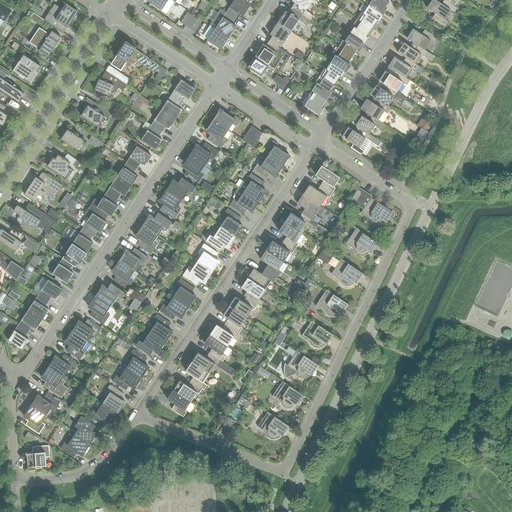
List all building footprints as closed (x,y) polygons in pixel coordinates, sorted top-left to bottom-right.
[(24,14),(31,4),(26,0),(19,10),(24,14)] [(35,0),(29,9),(34,13),(42,0),(35,0)] [(167,0),(147,0),(147,1),(161,10),(167,0)] [(233,0),(225,12),(236,20),(240,15),(242,16),(250,5),(242,0),(233,0)] [(302,15),(311,0),(291,0),(291,1),(294,3),(290,8),(302,15)] [(384,7),(389,0),(388,0),(371,0),(367,6),(382,16),(386,9),(384,7)] [(450,10),(441,4),(434,0),(431,0),(426,8),(435,14),(431,19),(444,27),(448,22),(444,19),(450,10)] [(453,6),(456,0),(443,0),(441,4),(450,10),(454,13),(457,8),(453,6)] [(0,18),(3,21),(10,10),(0,3),(0,18)] [(44,20),(63,33),(66,27),(67,28),(78,12),(65,3),(60,11),(53,6),(44,20)] [(356,19),(370,29),(375,22),(377,23),(382,16),(367,6),(363,13),(361,12),(356,19)] [(277,23),(291,32),(298,20),(307,26),(310,20),(302,15),(290,8),(287,13),(285,11),(277,23)] [(233,25),(236,20),(225,12),(219,9),(208,25),(214,29),(228,38),(236,26),(233,25)] [(21,16),(16,12),(13,17),(18,21),(21,16)] [(190,30),(197,19),(187,12),(180,23),(190,30)] [(40,25),(43,20),(33,13),(30,18),(40,25)] [(366,35),(370,29),(356,19),(351,26),(353,28),(349,34),(363,44),(368,37),(366,35)] [(272,36),(268,41),(280,48),(291,32),(277,23),(269,34),(272,36)] [(51,31),(48,36),(45,35),(47,33),(39,27),(29,42),(37,48),(39,45),(41,47),(38,51),(47,57),(61,37),(51,31)] [(220,50),(228,38),(214,29),(206,41),(220,50)] [(406,38),(414,44),(424,50),(430,41),(434,43),(437,38),(424,30),(421,34),(412,29),(406,38)] [(342,40),(337,47),(352,57),(356,50),(358,51),(363,44),(349,34),(344,41),(342,40)] [(118,49),(119,50),(110,64),(120,71),(123,67),(125,69),(136,62),(154,73),(159,65),(123,41),(118,49)] [(284,52),(280,48),(268,41),(265,46),(263,44),(255,56),(273,68),(284,52)] [(15,51),(19,46),(13,42),(10,47),(15,51)] [(397,52),(405,58),(414,64),(420,55),(431,61),(434,56),(424,50),(414,44),(411,48),(403,43),(397,52)] [(347,63),(352,57),(337,47),(332,54),(334,56),(330,62),(344,72),(349,65),(347,63)] [(295,57),(300,61),(304,56),(299,52),(295,57)] [(19,61),(12,70),(19,74),(18,75),(23,78),(23,77),(31,82),(37,73),(36,72),(36,71),(37,72),(40,67),(29,60),(30,59),(23,55),(19,60),(20,61),(20,62),(19,61)] [(271,72),(273,68),(255,56),(247,68),(261,77),(266,69),(271,72)] [(418,66),(414,64),(405,58),(402,62),(394,57),(387,66),(396,72),(405,78),(411,69),(415,71),(418,66)] [(340,79),(344,72),(330,62),(325,69),(323,68),(319,75),(333,85),(338,78),(340,79)] [(159,82),(167,71),(162,67),(154,79),(159,82)] [(18,102),(23,93),(14,87),(16,85),(8,81),(7,83),(2,80),(6,74),(0,70),(0,92),(8,97),(9,96),(18,102)] [(118,88),(118,87),(123,90),(126,85),(105,71),(100,80),(98,79),(94,90),(98,92),(96,96),(98,96),(99,96),(101,96),(102,96),(103,96),(104,96),(107,96),(109,96),(109,95),(112,94),(113,93),(114,92),(116,91),(117,89),(118,88)] [(378,80),(387,86),(396,92),(402,83),(406,85),(409,80),(405,78),(396,72),(393,76),(384,71),(378,80)] [(123,75),(120,81),(126,85),(130,79),(123,75)] [(316,84),(311,91),(326,100),(331,93),(329,91),(333,85),(319,75),(314,82),(316,84)] [(284,77),(277,87),(282,91),(289,80),(284,77)] [(180,80),(170,95),(181,102),(184,97),(188,100),(195,89),(180,80)] [(369,94),(377,100),(386,106),(387,105),(393,97),(402,103),(405,98),(396,92),(387,86),(384,90),(375,85),(369,94)] [(297,93),(291,89),(286,97),(292,100),(297,93)] [(326,100),(311,91),(307,98),(309,99),(304,106),(318,116),(323,108),(321,107),(326,100)] [(177,107),(181,102),(170,95),(160,110),(175,120),(181,110),(177,107)] [(111,115),(112,114),(87,98),(86,98),(87,99),(84,104),(87,105),(80,116),(97,127),(104,117),(107,119),(110,114),(111,115)] [(377,120),(383,111),(387,114),(391,108),(387,105),(386,106),(377,100),(374,104),(366,99),(359,108),(368,114),(377,120)] [(212,120),(227,130),(232,124),(235,126),(240,119),(235,116),(233,118),(219,109),(212,120)] [(150,125),(161,132),(164,127),(168,130),(175,120),(160,110),(150,125)] [(386,126),(377,120),(368,114),(365,118),(356,113),(350,122),(359,128),(368,134),(374,125),(383,130),(386,126)] [(227,130),(212,120),(205,131),(210,134),(207,139),(220,149),(227,139),(223,137),(227,130)] [(420,126),(427,130),(430,125),(424,121),(420,126)] [(158,137),(161,132),(150,125),(140,140),(155,150),(162,140),(158,137)] [(252,147),(261,133),(251,126),(242,140),(252,147)] [(379,141),(372,136),(368,134),(359,128),(356,132),(347,127),(341,136),(358,148),(365,139),(375,146),(379,141)] [(77,151),(84,141),(77,136),(78,134),(70,129),(68,130),(67,129),(60,139),(77,151)] [(421,129),(412,143),(418,147),(427,133),(421,129)] [(98,148),(101,143),(91,135),(88,140),(98,148)] [(267,156),(282,167),(289,156),(276,147),(277,144),(272,141),(267,148),(271,150),(267,156)] [(196,145),(189,155),(204,166),(204,165),(210,169),(214,163),(212,161),(218,152),(204,143),(201,148),(196,145)] [(126,162),(137,169),(140,164),(144,166),(151,156),(136,146),(126,162)] [(67,180),(72,171),(66,167),(69,163),(57,155),(54,159),(49,155),(44,164),(67,180)] [(200,172),(204,166),(189,155),(181,166),(187,170),(183,175),(197,184),(203,174),(200,172)] [(282,167),(267,156),(262,163),(259,161),(253,170),(266,179),(270,174),(275,177),(282,167)] [(85,167),(76,160),(73,165),(82,171),(85,167)] [(133,174),(137,169),(126,162),(116,177),(131,186),(137,177),(133,174)] [(323,180),(320,185),(331,193),(335,188),(333,187),(339,177),(321,166),(315,175),(323,180)] [(41,197),(43,195),(55,195),(61,186),(41,172),(37,178),(35,177),(31,183),(30,183),(27,187),(28,188),(23,194),(32,201),(37,194),(41,197)] [(237,187),(258,202),(266,191),(261,188),(264,183),(250,173),(244,183),(242,181),(237,187)] [(106,192),(117,199),(120,194),(124,196),(131,186),(116,177),(106,192)] [(172,180),(165,190),(181,201),(185,194),(188,197),(195,187),(181,178),(177,183),(172,180)] [(205,181),(201,187),(211,194),(215,188),(205,181)] [(309,185),(302,194),(320,206),(326,197),(328,198),(331,193),(320,185),(317,190),(309,185)] [(233,194),(235,196),(229,205),(243,214),(246,209),(251,213),(258,202),(237,187),(233,194)] [(392,212),(370,198),(372,196),(359,187),(349,201),(362,210),(360,213),(368,218),(368,220),(370,222),(371,224),(373,225),(376,225),(378,225),(380,224),(382,223),(383,221),(385,222),(392,212)] [(176,207),(181,201),(165,190),(158,201),(163,205),(160,210),(173,219),(180,209),(176,207)] [(82,200),(84,197),(77,192),(75,196),(82,200)] [(113,204),(117,199),(106,192),(99,202),(94,199),(89,207),(105,218),(107,215),(110,217),(117,207),(113,204)] [(67,193),(63,199),(68,203),(72,196),(67,193)] [(314,215),(320,206),(302,194),(296,203),(304,208),(301,213),(315,222),(318,218),(316,216),(314,215)] [(213,199),(210,203),(218,208),(221,204),(213,199)] [(17,205),(13,211),(24,218),(22,221),(23,222),(24,223),(25,223),(25,224),(26,224),(26,225),(27,225),(28,225),(29,226),(30,226),(31,227),(32,227),(33,227),(34,227),(35,227),(36,227),(38,224),(48,231),(55,221),(29,204),(25,210),(17,205)] [(89,218),(82,228),(92,236),(96,230),(100,233),(106,223),(103,221),(105,218),(89,207),(84,214),(89,218)] [(50,209),(47,214),(55,220),(59,215),(50,209)] [(220,227),(235,237),(242,226),(237,223),(241,218),(227,209),(221,218),(224,220),(220,227)] [(142,226),(157,236),(161,229),(165,232),(171,222),(157,213),(154,218),(149,215),(142,226)] [(320,226),(315,222),(301,213),(298,218),(290,213),(284,222),(302,234),(307,226),(312,229),(313,229),(315,228),(316,226),(318,228),(320,226)] [(296,243),(302,234),(284,222),(278,231),(286,236),(283,241),(294,249),(298,251),(302,247),(296,243)] [(153,242),(157,236),(142,226),(135,236),(140,240),(136,245),(150,254),(156,245),(153,242)] [(235,237),(220,227),(215,233),(212,231),(206,240),(219,250),(223,244),(228,248),(235,237)] [(89,241),(92,236),(82,228),(78,233),(74,230),(67,240),(72,243),(86,253),(93,243),(89,241)] [(0,241),(15,251),(21,242),(0,229),(0,241)] [(370,253),(377,243),(355,229),(345,244),(353,249),(353,251),(355,253),(356,255),(358,255),(361,256),(363,256),(365,255),(367,254),(369,252),(370,253)] [(39,246),(27,238),(22,245),(34,253),(39,246)] [(291,254),(294,249),(283,241),(279,246),(271,241),(265,250),(283,262),(289,253),(291,254)] [(62,258),(72,265),(76,260),(80,263),(86,253),(72,243),(62,258)] [(196,262),(212,272),(219,262),(214,258),(217,253),(203,244),(197,253),(201,256),(196,262)] [(125,250),(118,261),(134,271),(134,270),(138,273),(148,258),(134,248),(130,254),(125,250)] [(323,248),(317,257),(327,263),(332,254),(323,248)] [(277,271),(283,262),(265,250),(259,259),(267,264),(264,269),(276,277),(279,272),(277,271)] [(0,266),(15,281),(23,269),(11,261),(7,267),(7,265),(6,263),(5,262),(4,260),(3,259),(2,258),(1,256),(0,255),(0,266)] [(34,255),(29,263),(35,267),(41,259),(34,255)] [(69,271),(72,265),(62,258),(51,274),(66,284),(73,273),(69,271)] [(356,284),(362,274),(340,259),(331,274),(338,279),(339,282),(340,284),(342,285),(344,286),(346,286),(348,286),(350,286),(352,284),(354,283),(356,284)] [(129,278),(134,271),(118,261),(111,272),(116,275),(113,280),(126,289),(133,280),(129,278)] [(212,272),(196,262),(192,268),(188,266),(182,276),(196,285),(199,280),(204,283),(212,272)] [(275,277),(276,277),(264,269),(261,274),(253,269),(247,278),(264,290),(270,281),(272,282),(273,281),(277,283),(279,280),(275,277)] [(26,281),(20,277),(17,281),(23,285),(26,281)] [(264,290),(247,278),(241,287),(249,292),(245,297),(257,305),(261,307),(264,302),(258,299),(264,290)] [(173,297),(188,307),(195,297),(190,293),(194,288),(180,279),(173,288),(177,291),(173,297)] [(37,295),(48,302),(51,297),(55,300),(62,290),(47,280),(37,295)] [(315,285),(307,281),(302,288),(310,292),(315,285)] [(95,296),(110,306),(114,300),(118,302),(124,293),(110,284),(107,289),(102,285),(95,296)] [(341,314),(347,304),(326,290),(316,305),(323,310),(324,312),(325,314),(327,316),(329,317),(331,317),(333,317),(336,316),(338,315),(339,313),(341,314)] [(137,298),(141,301),(145,297),(140,293),(137,298)] [(48,302),(37,295),(27,310),(42,320),(48,310),(44,307),(48,302)] [(11,299),(5,296),(2,301),(7,305),(11,299)] [(106,313),(110,306),(95,296),(87,307),(93,310),(89,315),(103,325),(109,315),(106,313)] [(188,307),(173,297),(168,304),(165,301),(159,311),(172,320),(176,315),(181,318),(188,307)] [(254,310),(257,305),(245,297),(242,302),(234,297),(228,306),(246,318),(252,309),(254,310)] [(303,298),(296,308),(304,313),(311,303),(303,298)] [(240,327),(246,318),(228,306),(222,315),(230,320),(227,325),(238,333),(242,328),(240,327)] [(17,325),(28,332),(31,327),(35,330),(42,320),(27,310),(17,325)] [(149,333),(164,343),(172,332),(167,329),(170,323),(156,314),(150,324),(153,326),(149,333)] [(78,321),(71,331),(87,342),(91,335),(94,338),(101,328),(87,319),(83,324),(78,321)] [(326,345),(333,335),(311,321),(301,335),(308,340),(310,342),(311,345),(312,346),(314,347),(317,348),(319,348),(321,347),(323,346),(324,344),(326,345)] [(28,332),(17,325),(7,341),(22,350),(28,340),(24,337),(28,332)] [(216,325),(210,334),(227,346),(233,337),(235,338),(238,333),(227,325),(224,330),(216,325)] [(82,348),(87,342),(71,331),(64,342),(69,346),(66,351),(79,360),(86,350),(82,348)] [(285,335),(281,332),(277,338),(282,341),(285,335)] [(164,343),(149,333),(145,339),(141,337),(135,346),(149,355),(152,350),(157,353),(164,343)] [(221,354),(227,346),(210,334),(203,343),(211,348),(208,353),(221,362),(225,357),(221,354)] [(115,343),(122,347),(125,342),(119,338),(115,343)] [(269,344),(262,339),(259,345),(265,349),(269,344)] [(126,368),(141,378),(148,367),(143,364),(146,359),(133,349),(126,359),(130,361),(126,368)] [(296,351),(286,366),(283,364),(283,366),(283,367),(283,369),(283,370),(283,372),(283,373),(284,374),(284,376),(285,377),(294,372),(295,373),(296,375),(298,377),(300,378),(302,378),(304,378),(306,377),(308,376),(310,374),(311,375),(318,365),(296,351)] [(234,370),(221,362),(208,353),(205,358),(197,353),(191,362),(209,374),(215,365),(230,375),(234,370)] [(259,356),(255,353),(251,359),(255,362),(259,356)] [(48,367),(63,377),(67,370),(71,373),(77,363),(63,354),(60,359),(55,356),(48,367)] [(203,383),(209,374),(191,362),(185,371),(193,376),(190,381),(203,390),(205,391),(208,386),(203,383)] [(62,379),(63,377),(48,367),(40,377),(46,381),(42,386),(60,398),(66,388),(62,386),(65,381),(62,379)] [(270,373),(260,367),(257,372),(267,379),(270,373)] [(141,378),(126,368),(121,374),(118,372),(112,381),(125,390),(129,385),(134,389),(141,378)] [(252,373),(248,370),(244,376),(248,379),(252,373)] [(203,390),(190,381),(187,386),(179,381),(172,390),(190,402),(196,393),(200,395),(203,390)] [(297,406),(303,396),(282,382),(272,397),(279,402),(280,404),(281,406),(283,407),(285,408),(287,409),(289,409),(292,408),(293,407),(295,405),(297,406)] [(102,403),(117,413),(125,402),(120,399),(123,394),(109,385),(103,394),(106,397),(102,403)] [(184,411),(190,402),(172,390),(166,399),(174,404),(171,409),(183,417),(186,412),(184,411)] [(30,406),(45,416),(50,410),(53,412),(59,402),(46,393),(42,398),(37,395),(30,406)] [(117,413),(102,403),(98,409),(94,407),(88,417),(102,426),(105,421),(110,424),(117,413)] [(41,422),(45,416),(30,406),(23,417),(28,420),(24,425),(38,434),(45,425),(41,422)] [(282,436),(288,427),(267,412),(257,427),(264,432),(265,435),(266,436),(268,438),(270,439),(272,439),(275,439),(277,438),(279,437),(280,435),(282,436)] [(74,435),(89,445),(96,434),(91,431),(95,426),(81,417),(74,426),(78,428),(74,435)] [(235,422),(228,417),(220,429),(227,434),(235,422)] [(35,436),(28,432),(24,437),(31,441),(35,436)] [(89,445),(74,435),(69,441),(66,439),(60,448),(73,458),(77,452),(82,456),(89,445)] [(49,457),(48,446),(32,447),(32,453),(26,454),(27,467),(46,465),(45,457),(49,457)]
